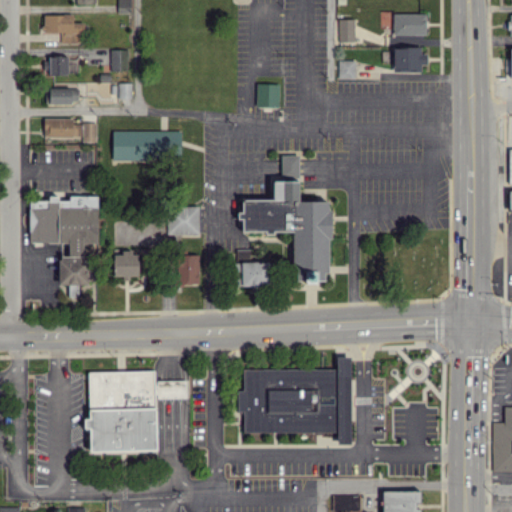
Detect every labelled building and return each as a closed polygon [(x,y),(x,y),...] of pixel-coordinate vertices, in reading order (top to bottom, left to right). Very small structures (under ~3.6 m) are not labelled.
[(130,12),(129,0),(116,0),(116,12),(130,12)] [(425,34),(425,12),(392,13),(392,34),(425,34)] [(81,22),(72,22),(71,14),(42,14),(42,31),(59,31),(59,42),(82,42),(81,22)] [(353,18),(337,18),(337,42),(353,41),(353,18)] [(419,46),(391,47),(392,70),(424,69),(424,53),(420,53),(419,46)] [(127,49),(109,49),(110,71),(127,70),(127,49)] [(77,73),(76,57),(42,58),(43,73),(77,73)] [(336,78),(353,79),(354,60),(337,59),(336,78)] [(130,82),(117,82),(117,97),(130,97),(130,82)] [(278,83),(256,83),(255,106),(278,107),(278,83)] [(77,90),(44,89),(44,102),(77,103),(77,90)] [(95,141),(95,122),(72,123),(72,117),(43,118),(43,137),(81,136),(81,141),(95,141)] [(180,130),(111,130),(111,158),(181,158),(180,130)] [(293,281),(293,230),(242,231),(241,199),(272,199),(272,181),(299,181),(299,201),(327,201),(327,281),(293,281)] [(96,195),(67,196),(67,200),(57,200),(57,195),(47,196),(47,200),(28,200),(29,243),(67,242),(67,256),(57,256),(58,284),(67,284),(68,296),(77,296),(76,283),(92,282),(92,260),(82,260),(82,243),(97,243),(96,195)] [(198,206),(166,206),(167,234),(198,234),(198,206)] [(236,248),(236,285),(268,285),(268,261),(249,261),(250,248),(236,248)] [(137,276),(137,252),(112,252),(112,277),(129,278),(129,276),(137,276)] [(198,254),(178,254),(178,284),(197,284),(198,254)] [(243,368),(337,368),(337,356),(349,356),(349,443),(335,443),(335,430),(243,430),(243,408),(237,408),(237,390),(242,390),(243,368)] [(87,371),(153,369),(153,385),(153,393),(154,449),(88,451),(88,428),(82,428),(82,419),(88,418),(87,371)] [(153,385),(155,385),(155,380),(169,380),(185,379),(185,397),(170,397),(156,397),(156,393),(153,393),(153,385)] [(503,406),(511,405),(511,471),(490,472),(490,422),(503,421),(503,406)] [(381,491),(381,511),(418,511),(419,508),(418,508),(417,490),(381,491)] [(332,510),(359,510),(358,494),(332,494),(332,510)]
